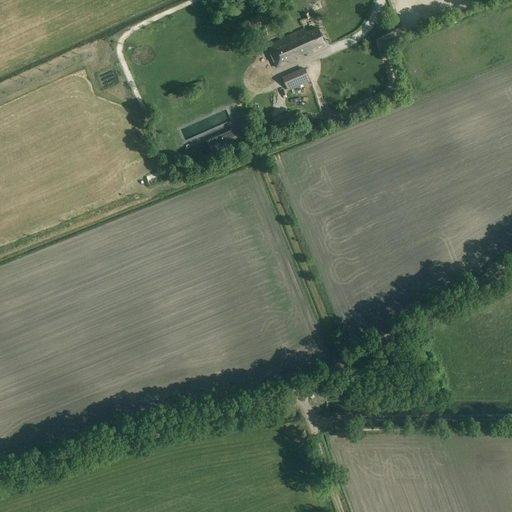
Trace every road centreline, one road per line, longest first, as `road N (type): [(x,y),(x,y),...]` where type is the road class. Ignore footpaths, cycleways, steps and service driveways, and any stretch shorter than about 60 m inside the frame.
road 1 (unclassified): [(0,475),(299,389)]
road 2 (unclassified): [(299,389),(511,259)]
road 3 (track): [(511,419),(309,418)]
road 4 (unclassified): [(341,511),(299,389)]
